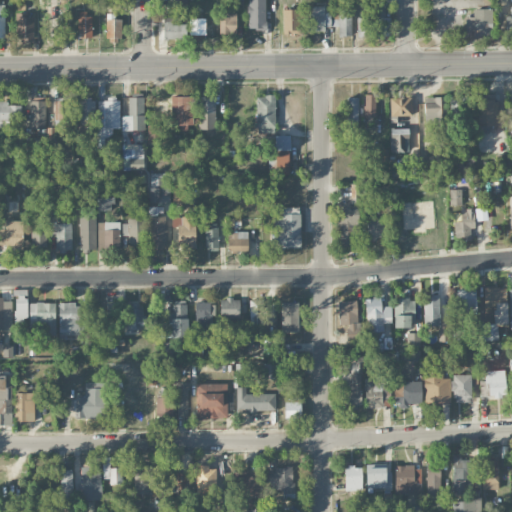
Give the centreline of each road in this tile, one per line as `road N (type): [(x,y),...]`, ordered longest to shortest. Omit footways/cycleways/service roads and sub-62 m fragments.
road 1 (residential): [(511,260),(339,276),(0,279)]
road 2 (residential): [(511,430),(0,443)]
road 3 (secondary): [(511,64),(0,69)]
road 4 (residential): [(325,65),(324,511)]
